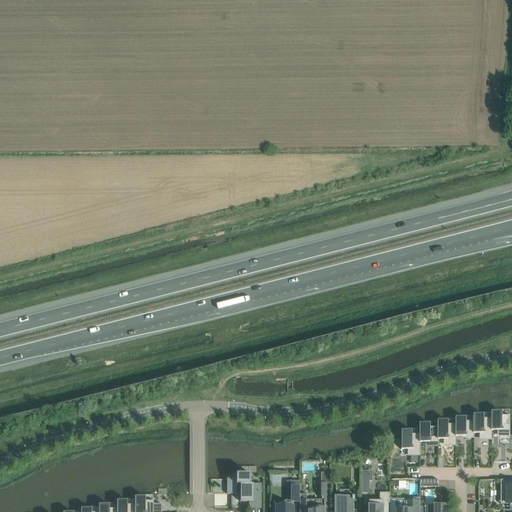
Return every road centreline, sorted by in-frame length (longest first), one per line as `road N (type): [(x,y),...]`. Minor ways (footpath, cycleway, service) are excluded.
road 1 (motorway): [(511,199),(0,329)]
road 2 (motorway): [(0,358),(492,233)]
road 3 (tertiary): [(511,358),(298,413),(199,408)]
road 4 (tertiary): [(199,408),(88,428),(0,465)]
